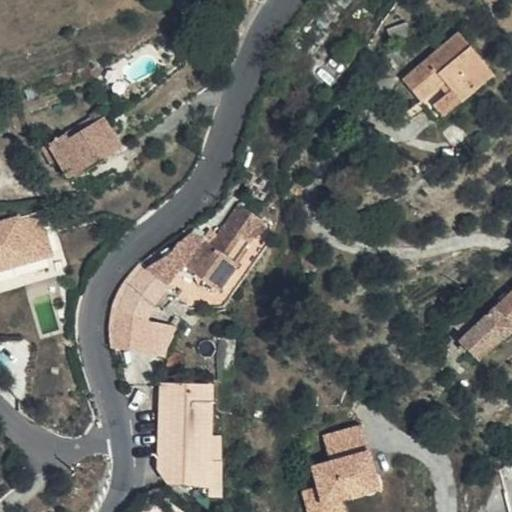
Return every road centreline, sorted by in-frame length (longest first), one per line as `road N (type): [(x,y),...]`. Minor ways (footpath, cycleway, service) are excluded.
road 1 (tertiary): [(124,434),(95,335),(103,280),(113,263),(197,197),(213,173),(250,63),(287,0)]
road 2 (track): [(375,142),(325,166),(311,199),(312,217),(327,234),(353,249),(403,255),(462,244),(511,247)]
road 3 (residential): [(0,399),(56,450),(124,434)]
